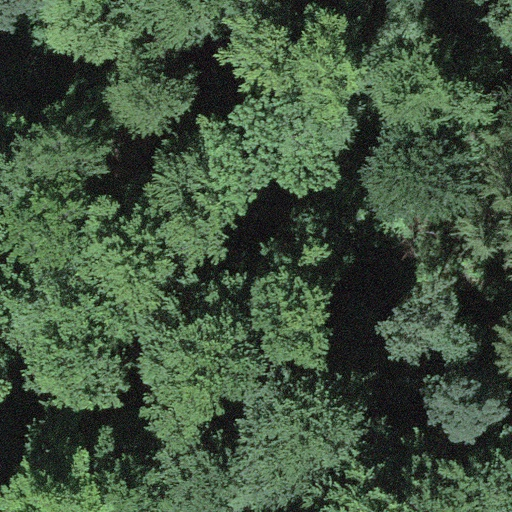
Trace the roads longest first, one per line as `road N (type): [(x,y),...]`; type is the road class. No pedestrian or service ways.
road 1 (track): [(195,511),(128,237),(128,0)]
road 2 (track): [(168,511),(77,421),(0,295)]
